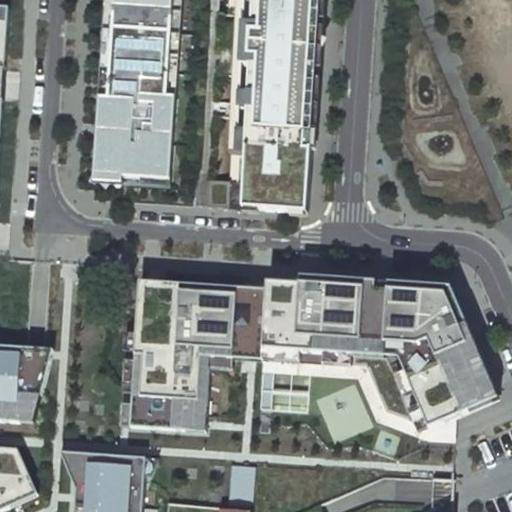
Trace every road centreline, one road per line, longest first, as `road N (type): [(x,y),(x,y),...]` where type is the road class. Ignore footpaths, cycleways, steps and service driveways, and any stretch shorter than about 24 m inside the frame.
road 1 (residential): [(58,0),(46,176),(63,215),(86,227),(345,239)]
road 2 (residential): [(345,239),(361,0)]
road 3 (residential): [(511,320),(470,249),(345,239)]
